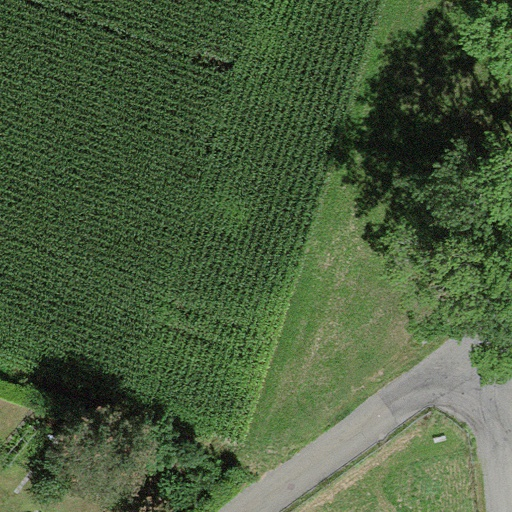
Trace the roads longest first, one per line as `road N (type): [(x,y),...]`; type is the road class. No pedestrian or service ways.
road 1 (residential): [(473,337),(245,511)]
road 2 (residential): [(473,337),(494,393),(508,511)]
